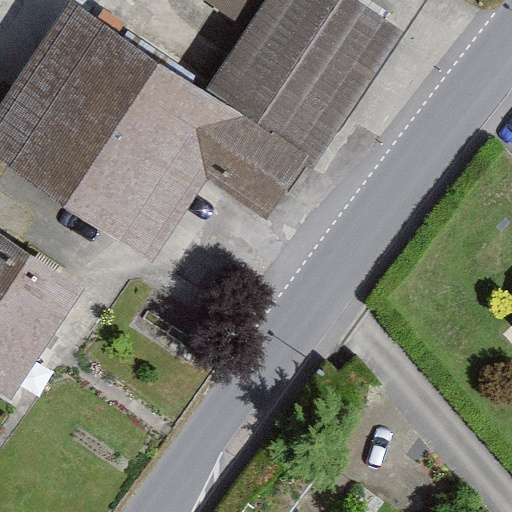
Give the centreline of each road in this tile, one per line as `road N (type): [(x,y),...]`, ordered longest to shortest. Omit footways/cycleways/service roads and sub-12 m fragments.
road 1 (tertiary): [(319,292),(511,43)]
road 2 (residential): [(319,292),(511,507)]
road 3 (tertiary): [(157,511),(319,292)]
